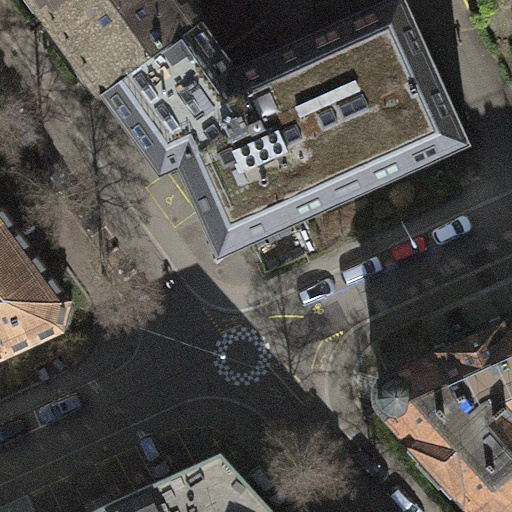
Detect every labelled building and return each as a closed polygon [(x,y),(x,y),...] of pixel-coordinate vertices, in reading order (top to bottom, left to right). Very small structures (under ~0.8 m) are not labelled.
[(44,11),(48,17),(71,0),(23,0),(36,17),(44,11)] [(95,83),(102,94),(201,22),(185,0),(71,0),(48,17),(79,60),(71,66),(88,89),(95,83)] [(176,166),(217,256),(469,145),(404,0),(386,0),(236,68),(201,22),(102,94),(157,174),(176,166)] [(65,300),(0,208),(0,351),(59,326),(65,300)] [(497,396),(511,409),(511,318),(489,330),(485,322),(447,339),(451,349),(435,357),(461,411),(497,396)] [(461,411),(435,357),(389,378),(382,383),(379,392),(379,401),(383,408),(426,454),(418,461),(438,484),(446,477),(479,511),(506,511),(511,507),(511,409),(497,396),(461,411)] [(274,511),(222,452),(88,511),(274,511)]
